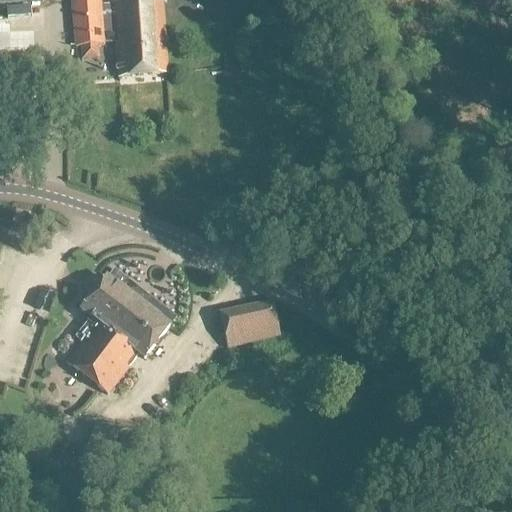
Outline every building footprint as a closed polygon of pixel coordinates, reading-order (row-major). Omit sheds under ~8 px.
[(104,43),(101,7),(100,0),(70,0),(74,49),(104,47),(104,43)] [(112,6),(114,43),(116,79),(167,75),(162,2),(112,6)] [(114,43),(112,6),(101,7),(104,43),(114,43)] [(30,8),(5,10),(6,20),(31,17),(30,8)] [(105,279),(80,311),(90,319),(96,324),(139,356),(143,360),(168,327),(175,319),(113,271),(107,280),(105,279)] [(272,304),(218,315),(226,351),(279,339),(272,304)] [(81,344),(65,364),(107,397),(139,356),(96,324),(90,319),(74,339),(81,344)] [(23,353),(29,333),(17,330),(11,350),(23,353)] [(93,427),(82,463),(107,471),(117,434),(93,427)] [(154,447),(123,438),(113,472),(144,481),(154,447)] [(91,486),(56,474),(51,488),(86,501),(91,486)]
